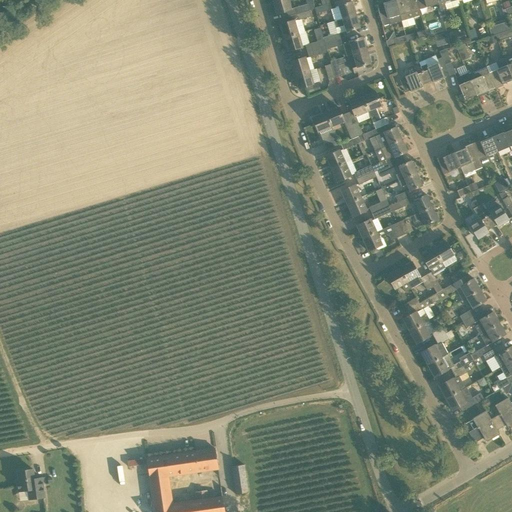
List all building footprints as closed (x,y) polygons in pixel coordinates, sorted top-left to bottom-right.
[(276,14),(292,10),(289,0),(275,0),(272,1),(276,14)] [(383,26),(390,24),(401,21),(395,0),(394,0),(383,3),(384,7),(378,9),(383,26)] [(419,9),(416,0),(395,0),(401,21),(421,15),(419,9)] [(441,10),(437,0),(416,0),(419,9),(438,4),(440,11),(441,10)] [(437,0),(441,10),(444,10),(446,9),(445,4),(457,0),(437,0)] [(334,2),(323,5),(315,8),(316,13),(331,9),(334,21),(334,22),(356,15),(352,2),(339,6),(335,7),(334,2)] [(294,8),(296,14),(310,11),(308,4),(294,8)] [(283,38),(299,34),(295,20),(298,20),(311,16),(310,11),(296,14),(293,15),(283,18),(285,23),(279,25),(283,38)] [(360,28),(356,15),(334,22),(336,28),(344,25),(346,32),(360,28)] [(498,41),(511,36),(511,29),(508,31),(496,34),(498,41)] [(324,39),(325,44),(345,38),(343,31),(323,37),(324,39)] [(445,32),(434,36),(437,47),(448,43),(445,32)] [(413,33),(406,35),(407,41),(410,41),(413,40),(415,39),(413,33)] [(303,46),(299,34),(283,38),(287,52),(303,47),(303,46)] [(394,38),(396,44),(396,45),(404,43),(407,41),(406,35),(394,38)] [(345,38),(325,44),(326,46),(327,49),(343,44),(347,56),(353,54),(353,55),(367,50),(363,37),(349,41),(349,42),(346,43),(345,38)] [(326,46),(325,44),(324,39),(309,44),(305,45),(307,51),(326,46)] [(457,47),(459,54),(467,50),(464,44),(457,47)] [(327,52),(327,49),(326,46),(307,51),(309,57),(327,52)] [(445,49),(440,51),(442,57),(446,68),(449,75),(449,76),(456,73),(452,64),(448,55),(447,55),(445,49)] [(354,73),(364,70),(363,65),(371,63),(367,50),(353,55),(357,68),(353,69),(354,73)] [(419,63),(421,67),(427,83),(433,81),(433,83),(445,78),(442,70),(437,59),(436,56),(425,60),(419,63)] [(294,75),(310,71),(306,57),(290,62),(294,75)] [(343,57),(336,59),(330,61),(331,64),(335,77),(341,76),(338,66),(345,64),(343,57)] [(442,57),(437,59),(442,70),(446,68),(442,57)] [(496,61),(499,69),(489,72),(496,88),(503,85),(503,84),(511,80),(511,74),(508,65),(507,65),(504,58),(496,61)] [(329,79),(335,77),(331,64),(325,66),(329,79)] [(421,67),(414,69),(404,74),(411,92),(423,87),(422,85),(427,83),(421,67)] [(487,67),(468,74),(478,97),(483,95),(482,93),(488,90),(488,92),(496,88),(489,72),(487,67)] [(298,89),(314,84),(310,71),(294,75),(298,89)] [(468,74),(467,73),(460,76),(456,78),(465,100),(476,95),(477,97),(478,97),(468,74)] [(315,93),(313,85),(307,87),(310,95),(315,93)] [(380,120),(376,109),(381,106),(375,91),(362,97),(368,112),(370,116),(375,129),(378,128),(388,124),(386,117),(380,120)] [(357,137),(359,136),(363,134),(356,117),(368,112),(362,97),(349,102),(353,111),(347,113),(353,128),(357,137)] [(353,128),(347,113),(342,115),(338,107),(325,112),(332,127),(344,122),(348,131),(353,128)] [(312,118),(319,133),(323,144),(336,138),(332,127),(325,112),(312,118)] [(375,129),(363,134),(366,140),(375,136),(380,149),(382,148),(402,139),(396,127),(381,134),(378,128),(375,129)] [(510,147),(511,145),(511,133),(510,128),(502,131),(503,132),(492,137),(498,152),(509,147),(510,147)] [(351,139),(341,144),(343,149),(343,150),(346,149),(358,143),(361,142),(359,136),(357,137),(351,139)] [(498,152),(492,137),(481,142),(480,140),(472,143),(479,159),(498,152)] [(326,150),(339,145),(337,140),(336,138),(323,144),(326,150)] [(376,164),(372,166),(374,171),(378,170),(394,163),(392,159),(395,157),(402,154),(407,152),(407,150),(405,145),(402,139),(382,148),(380,149),(374,151),(380,163),(376,164)] [(482,168),(479,160),(479,159),(472,143),(465,147),(465,148),(454,153),(461,167),(464,174),(475,170),(475,171),(482,168)] [(331,169),(346,163),(340,150),(326,156),(331,169)] [(461,167),(454,153),(443,157),(442,156),(437,158),(444,173),(448,171),(449,172),(461,167)] [(399,181),(417,173),(411,161),(399,166),(401,172),(396,175),(399,181)] [(337,182),(352,175),(346,163),(331,169),(337,182)] [(397,170),(394,163),(378,170),(380,175),(381,177),(397,170)] [(374,171),(372,166),(371,165),(356,171),(354,173),(354,174),(357,179),(374,172),(374,171)] [(377,177),(374,172),(357,179),(359,185),(377,177)] [(423,185),(417,173),(399,181),(401,187),(407,184),(410,191),(423,185)] [(504,178),(494,183),(499,193),(509,187),(504,178)] [(347,204),(361,197),(355,184),(341,191),(347,204)] [(460,197),(469,193),(471,192),(471,191),(468,186),(457,191),(460,197)] [(395,203),(409,197),(406,191),(392,197),(395,203)] [(420,213),(432,207),(427,195),(414,200),(420,213)] [(511,215),(511,202),(508,196),(502,200),(511,215)] [(353,217),(367,210),(361,197),(347,204),(353,217)] [(392,211),(412,203),(409,197),(395,203),(389,206),(392,211)] [(372,213),(389,205),(387,200),(369,207),(372,213)] [(472,202),(471,205),(473,209),(479,206),(475,200),(472,202)] [(488,209),(487,210),(483,213),(492,228),(497,225),(498,226),(509,220),(500,205),(500,206),(496,200),(491,203),(495,209),(490,212),(488,209)] [(392,211),(389,206),(389,205),(372,213),(375,219),(392,211)] [(478,239),(488,232),(487,231),(492,228),(483,213),(480,207),(479,206),(473,209),(479,219),(469,225),(478,239)] [(425,225),(438,219),(432,207),(420,213),(414,215),(417,222),(423,220),(425,225)] [(362,238),(377,232),(371,219),(357,226),(362,238)] [(402,235),(409,232),(403,220),(397,223),(402,235)] [(402,235),(397,223),(391,225),(397,238),(402,235)] [(380,238),(377,232),(362,238),(368,251),(376,248),(377,249),(378,249),(386,246),(382,238),(381,237),(380,238)] [(445,267),(448,265),(457,260),(446,241),(434,248),(445,267)] [(432,272),(426,275),(433,287),(437,293),(442,290),(433,274),(445,267),(434,248),(422,255),(430,269),(432,272)] [(421,278),(419,275),(411,261),(399,268),(411,288),(423,282),(427,290),(433,287),(426,275),(421,278)] [(411,288),(399,268),(387,275),(395,289),(402,285),(406,292),(411,288)] [(463,270),(454,275),(451,277),(454,283),(457,281),(465,276),(466,276),(463,270)] [(465,276),(457,281),(454,283),(453,284),(443,290),(442,290),(437,293),(435,294),(438,300),(439,299),(440,301),(449,296),(447,294),(456,289),(462,300),(466,297),(480,289),(474,278),(468,281),(465,276)] [(473,308),(486,300),(480,289),(466,297),(473,308)] [(409,331),(424,324),(429,320),(423,309),(438,300),(435,294),(419,303),(407,310),(410,315),(403,319),(409,331)] [(407,310),(419,303),(416,297),(404,304),(407,310)] [(463,322),(473,316),(470,310),(460,316),(463,322)] [(485,331),(500,323),(493,312),(479,320),(481,323),(475,326),(479,335),(485,331)] [(466,327),(476,321),(473,316),(463,322),(466,327)] [(500,323),(485,331),(491,342),(506,334),(500,323)] [(416,344),(430,336),(424,324),(409,331),(416,344)] [(435,339),(446,333),(443,328),(432,333),(435,339)] [(448,354),(442,343),(449,339),(446,333),(435,339),(438,344),(435,345),(421,352),(427,365),(448,354)] [(474,360),(483,355),(493,349),(490,344),(486,346),(471,355),(474,360)] [(511,360),(511,345),(499,353),(496,354),(493,349),(483,355),(486,361),(494,356),(501,367),(511,360)] [(450,366),(453,372),(463,367),(468,365),(474,361),(469,353),(459,359),(460,361),(450,366)] [(434,377),(448,369),(445,363),(451,360),(448,354),(427,365),(434,377)] [(493,393),(502,387),(510,383),(507,377),(511,375),(511,374),(511,360),(501,367),(506,378),(494,385),(491,381),(488,383),(493,393)] [(459,376),(467,372),(463,367),(453,372),(456,377),(453,379),(453,378),(439,386),(445,398),(466,387),(465,387),(459,376)] [(472,398),(466,387),(445,398),(452,410),(460,406),(463,411),(471,406),(484,399),(480,393),(472,398)] [(511,404),(508,398),(495,405),(500,414),(491,419),(497,430),(506,424),(509,429),(511,426),(511,404)] [(497,430),(491,419),(486,410),(473,418),(478,427),(469,432),(475,443),(484,437),(486,442),(500,434),(497,430)] [(147,460),(154,511),(225,511),(224,504),(223,497),(172,504),(167,476),(218,468),(215,448),(148,459),(148,458),(147,459),(147,460)] [(236,494),(248,493),(244,464),(232,466),(236,494)] [(34,479),(33,469),(18,471),(19,481),(17,481),(18,492),(28,491),(29,499),(29,500),(45,497),(42,481),(35,482),(34,479),(35,479),(35,478),(34,479)]
